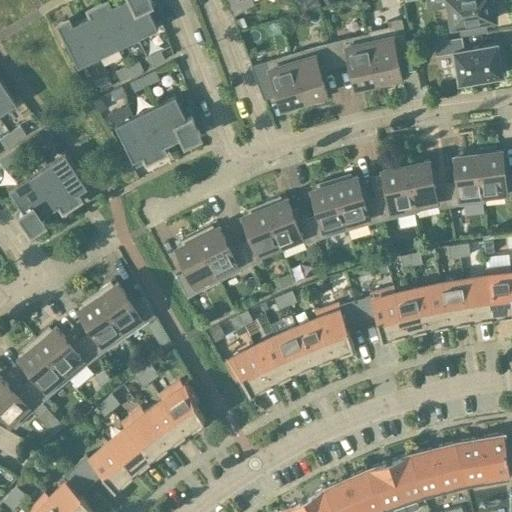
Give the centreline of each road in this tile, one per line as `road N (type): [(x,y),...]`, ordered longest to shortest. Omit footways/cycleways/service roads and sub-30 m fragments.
road 1 (residential): [(192,511),(255,466),(335,426),(401,401),(511,381)]
road 2 (residential): [(511,99),(357,123),(268,152)]
road 3 (residential): [(176,0),(238,161),(268,152)]
road 4 (residential): [(268,152),(210,0)]
